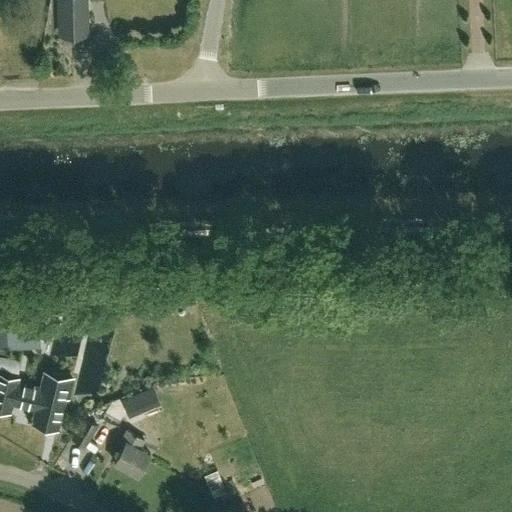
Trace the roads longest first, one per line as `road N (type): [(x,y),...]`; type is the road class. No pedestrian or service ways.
road 1 (unclassified): [(205,90),(511,76)]
road 2 (unclassified): [(0,98),(205,90)]
